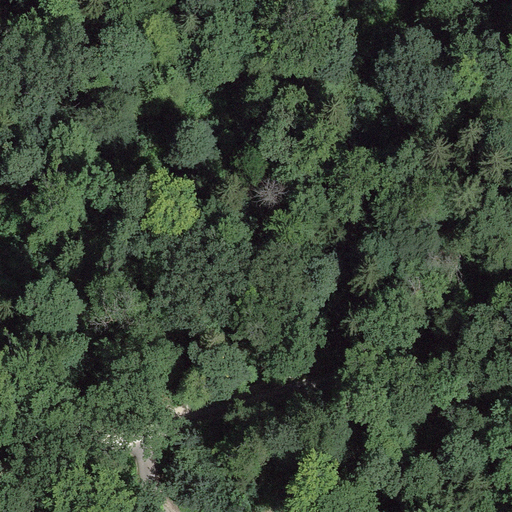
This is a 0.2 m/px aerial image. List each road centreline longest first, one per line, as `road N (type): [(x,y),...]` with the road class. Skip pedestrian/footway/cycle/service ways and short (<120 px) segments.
road 1 (track): [(511,479),(447,399),(424,382),(387,373),(345,377),(0,470)]
road 2 (track): [(432,0),(382,15),(246,143),(142,209),(0,264)]
